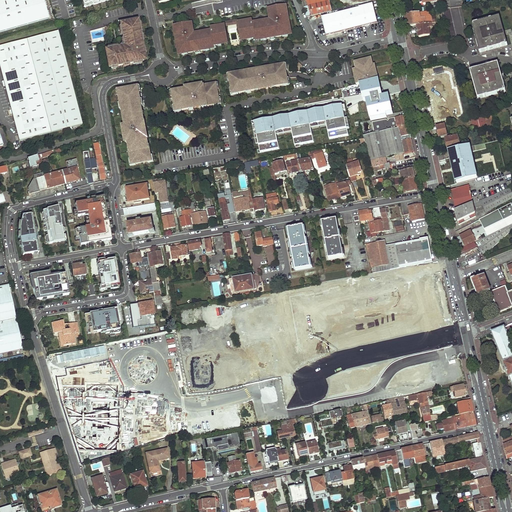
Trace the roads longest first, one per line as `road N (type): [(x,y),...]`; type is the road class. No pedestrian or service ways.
road 1 (residential): [(122,247),(435,192)]
road 2 (residential): [(222,486),(487,426)]
road 3 (residential): [(89,511),(26,314)]
road 4 (residential): [(111,185),(15,207),(6,238),(13,266)]
road 5 (primary): [(435,192),(399,38)]
road 6 (residential): [(26,314),(120,297),(128,284),(122,247)]
road 7 (residential): [(111,185),(103,94),(115,80),(152,73)]
road 8 (residential): [(173,70),(318,52)]
road 9 (unknown): [(96,91),(81,29),(150,10)]
road 10 (residential): [(103,511),(222,486)]
